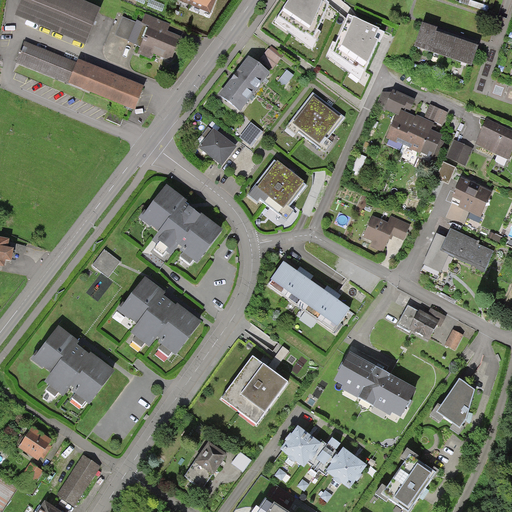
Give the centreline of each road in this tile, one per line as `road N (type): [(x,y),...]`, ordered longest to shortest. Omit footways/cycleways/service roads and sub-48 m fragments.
road 1 (residential): [(251,243),(313,235),(511,338)]
road 2 (residential): [(127,465),(239,308),(251,243)]
road 3 (residential): [(147,141),(0,332)]
road 4 (unknown): [(490,327),(477,421),(433,498)]
road 5 (residential): [(251,0),(147,141)]
road 6 (residential): [(251,243),(226,200),(147,141)]
